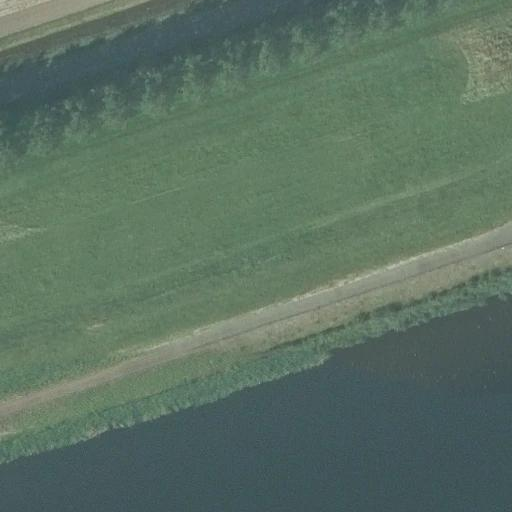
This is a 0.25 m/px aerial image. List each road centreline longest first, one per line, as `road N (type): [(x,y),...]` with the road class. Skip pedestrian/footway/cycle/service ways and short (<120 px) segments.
road 1 (unclassified): [(499,240),(0,405)]
road 2 (unclassified): [(0,92),(277,0)]
